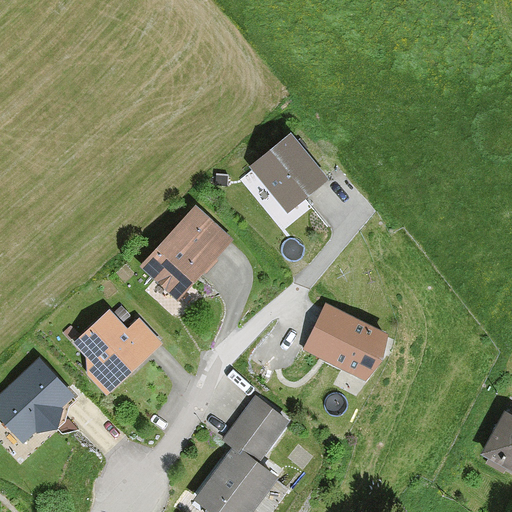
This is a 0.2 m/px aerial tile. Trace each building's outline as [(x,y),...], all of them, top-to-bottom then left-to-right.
[(289,129),(251,163),(289,206),(327,172),(289,129)] [(229,240),(190,205),(138,263),(177,298),(229,240)] [(385,328),(325,304),(308,348),(368,372),(385,328)] [(162,340),(138,316),(127,328),(106,307),(72,341),(85,354),(86,373),(107,395),(162,340)] [(71,391),(38,356),(0,392),(0,419),(20,440),(71,391)] [(289,420),(254,396),(224,438),(232,444),(259,463),(289,420)] [(511,411),(504,408),(481,449),(511,466),(511,411)] [(259,463),(232,444),(192,501),(206,511),(249,511),(276,474),(259,463)]
